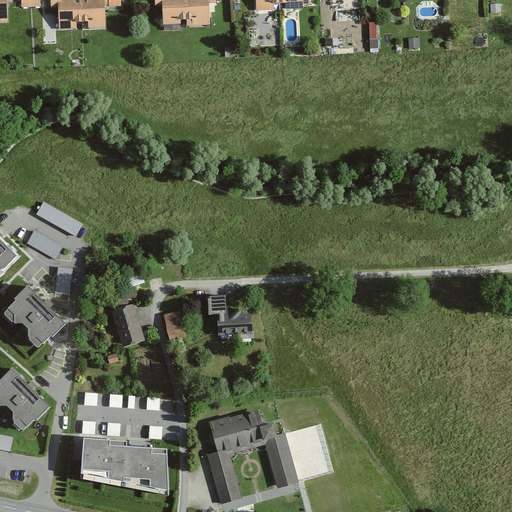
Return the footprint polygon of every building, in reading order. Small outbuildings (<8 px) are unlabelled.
[(0,0),(0,24),(4,24),(3,3),(10,2),(9,0),(0,0)] [(37,0),(18,0),(19,8),(38,7),(37,0)] [(84,0),(58,1),(57,0),(47,0),(48,12),(56,12),(57,32),(75,31),(75,26),(87,25),(87,31),(103,30),(102,9),(117,8),(116,0),(84,0)] [(151,0),(152,9),(160,8),(161,28),(179,27),(179,22),(190,22),(190,28),(206,27),(205,6),(214,5),(213,0),(151,0)] [(253,0),(254,11),(272,10),(272,5),(283,4),(283,10),(299,9),(299,6),(306,6),(306,0),(253,0)] [(418,49),(418,40),(408,40),(408,49),(418,49)] [(81,224),(42,203),(35,216),(74,237),(81,224)] [(61,247),(33,231),(26,244),(54,260),(61,247)] [(0,268),(2,271),(15,257),(0,243),(0,268)] [(70,270),(57,268),(54,294),(67,295),(70,270)] [(1,316),(10,325),(19,324),(26,331),(26,341),(36,351),(49,337),(52,339),(64,326),(24,288),(12,301),(14,303),(1,316)] [(134,298),(131,289),(107,296),(112,310),(108,311),(120,350),(142,343),(131,306),(127,307),(125,300),(134,298)] [(222,315),(221,297),(202,298),(203,316),(212,315),(214,335),(248,333),(247,314),(222,315)] [(183,340),(177,312),(162,315),(167,343),(183,340)] [(115,362),(113,356),(106,357),(108,364),(115,362)] [(0,407),(4,407),(11,414),(11,424),(21,433),(34,420),(37,422),(49,409),(9,370),(0,380),(0,407)] [(97,404),(97,392),(86,392),(85,403),(97,404)] [(243,414),(206,424),(215,454),(205,457),(219,506),(240,500),(228,455),(264,445),(276,488),(296,483),(283,434),(272,437),(268,423),(247,429),(243,414)] [(150,437),(162,438),(163,426),(150,425),(150,437)] [(0,450),(8,453),(11,439),(0,436),(0,450)] [(111,439),(83,438),(82,468),(109,470),(109,478),(126,482),(125,476),(149,479),(150,487),(169,491),(166,455),(153,454),(153,449),(111,447),(111,439)]
